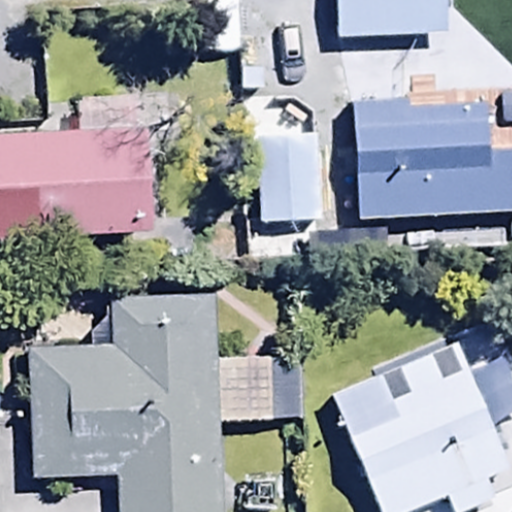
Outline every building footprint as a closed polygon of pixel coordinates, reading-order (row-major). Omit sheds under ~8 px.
[(328,0),(330,46),(441,41),(439,0),(328,0)] [(188,6),(188,58),(235,59),(235,6),(188,6)] [(251,147),(255,230),(511,218),(511,126),(481,128),(480,108),(455,109),(453,63),(398,66),(399,102),(345,105),(348,161),(309,163),(308,135),(272,137),(270,105),(232,106),(234,148),(251,147)] [(142,138),(0,145),(0,244),(19,243),(20,268),(70,265),(68,241),(147,236),(142,138)] [(104,351),(21,354),(26,484),(110,481),(111,511),(215,511),(213,430),(294,427),(292,364),(215,367),(213,305),(103,309),(104,351)] [(454,352),(326,404),(369,511),(413,511),(438,502),(442,511),(474,511),(490,506),(482,485),(504,476),(454,352)]
